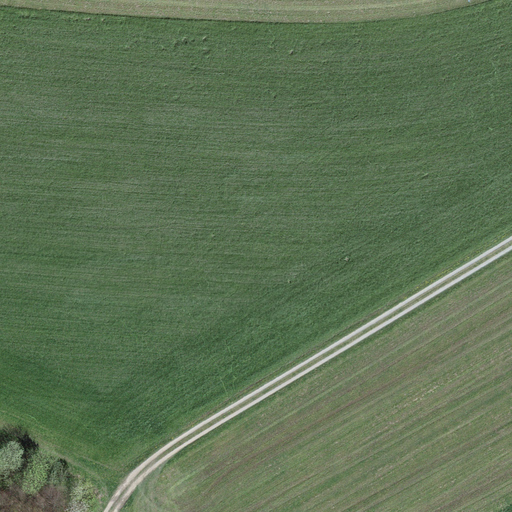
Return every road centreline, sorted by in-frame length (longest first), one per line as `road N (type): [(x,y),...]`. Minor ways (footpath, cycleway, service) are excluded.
road 1 (track): [(511,243),(150,464),(117,499)]
road 2 (track): [(0,438),(117,499)]
